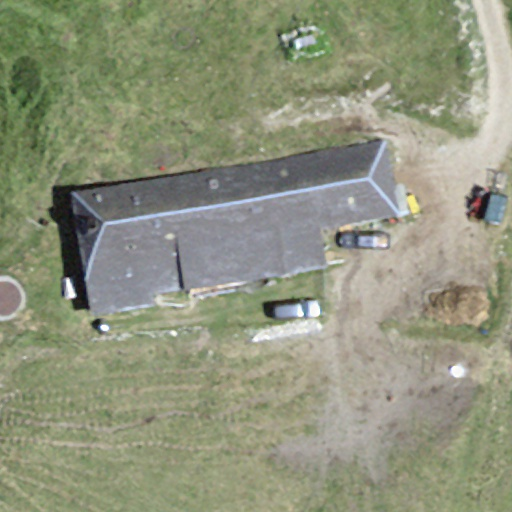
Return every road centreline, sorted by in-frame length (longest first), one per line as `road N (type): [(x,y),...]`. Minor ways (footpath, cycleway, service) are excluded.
road 1 (track): [(276,511),(402,246),(496,144)]
road 2 (track): [(496,144),(506,89),(486,0)]
